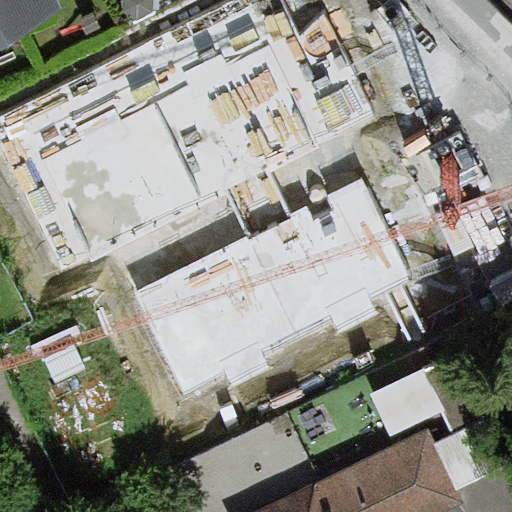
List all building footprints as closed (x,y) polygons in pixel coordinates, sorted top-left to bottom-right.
[(0,0),(0,22),(42,0),(0,0)] [(291,68),(265,13),(135,75),(157,122),(171,116),(195,166),(302,115),(282,73),(291,68)] [(511,113),(421,158),(473,266),(511,247),(511,113)] [(428,287),(402,228),(350,251),(376,310),(428,287)] [(380,377),(392,421),(447,406),(434,362),(380,377)] [(429,419),(221,511),(420,511),(463,493),(429,419)]
